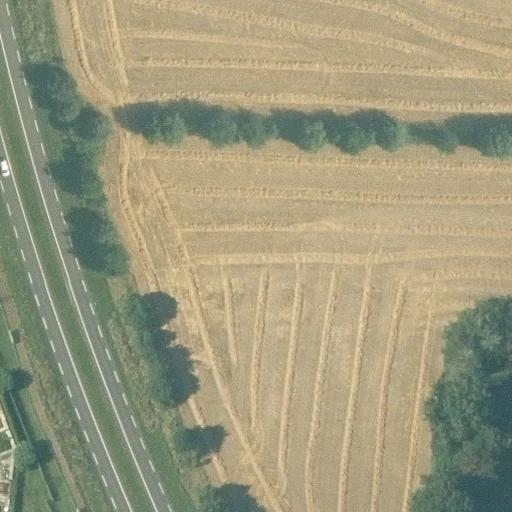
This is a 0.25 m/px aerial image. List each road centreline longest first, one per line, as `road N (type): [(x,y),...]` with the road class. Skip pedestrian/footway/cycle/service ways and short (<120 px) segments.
road 1 (primary): [(163,511),(71,265),(0,9)]
road 2 (primary): [(0,155),(122,511)]
